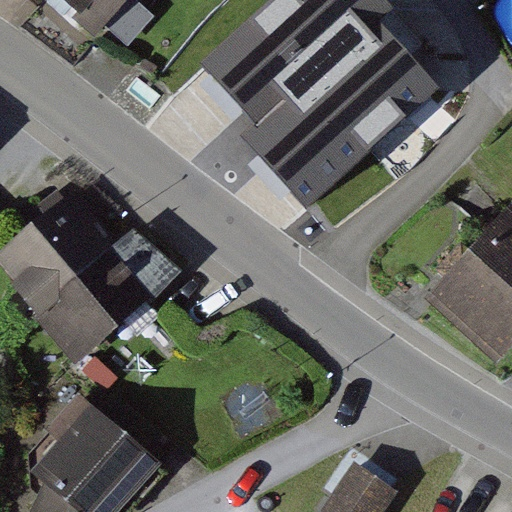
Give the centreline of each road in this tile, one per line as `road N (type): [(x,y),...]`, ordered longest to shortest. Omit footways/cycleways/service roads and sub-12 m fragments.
road 1 (residential): [(296,296),(471,130),(487,66),(449,0)]
road 2 (tertiary): [(0,59),(296,296)]
road 3 (residential): [(422,381),(387,419),(186,511)]
road 4 (tertiary): [(296,296),(422,381)]
